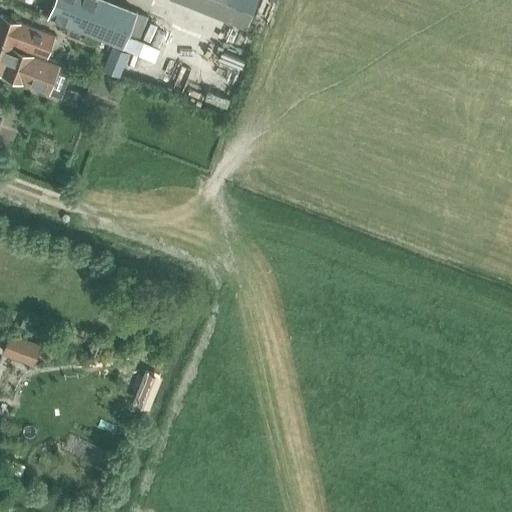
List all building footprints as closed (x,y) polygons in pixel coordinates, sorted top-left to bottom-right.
[(107,0),(56,0),(49,17),(155,60),(160,48),(127,35),(137,12),(107,0)] [(176,0),(247,28),(257,0),(176,0)] [(1,16),(0,18),(0,38),(14,44),(13,47),(48,59),(56,35),(22,24),(1,16)] [(0,38),(0,74),(61,98),(72,71),(13,48),(13,47),(14,44),(0,38)] [(113,46),(103,70),(120,77),(130,53),(113,46)] [(114,111),(123,88),(94,76),(85,99),(114,111)] [(4,110),(0,125),(21,131),(24,115),(4,110)] [(41,344),(10,333),(2,353),(34,365),(41,344)]
